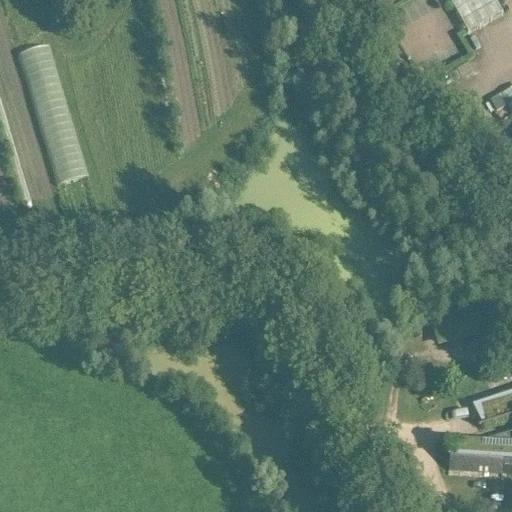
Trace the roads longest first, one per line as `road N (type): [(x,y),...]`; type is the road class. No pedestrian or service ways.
road 1 (track): [(0,312),(165,290),(247,293),(284,310),(309,350),(371,511)]
road 2 (unclassified): [(511,231),(423,134),(340,0)]
